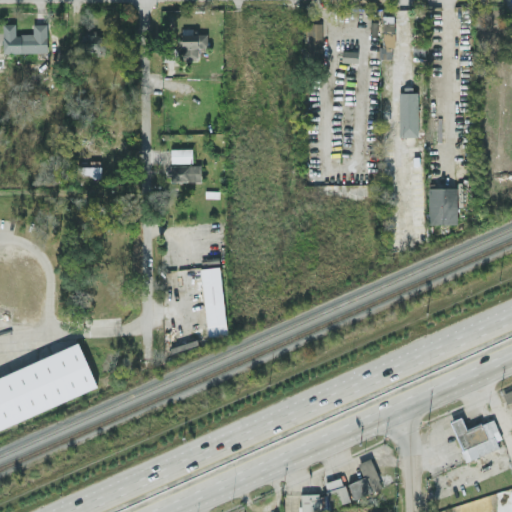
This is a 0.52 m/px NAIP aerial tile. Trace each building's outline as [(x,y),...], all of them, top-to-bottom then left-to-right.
[(393,15),(386,15),(386,20),(380,20),(381,57),(393,57),(393,15)] [(47,51),(46,23),(32,23),(33,33),(15,33),(15,22),(2,23),(3,51),(47,51)] [(322,22),(308,22),(307,50),(321,50),(322,22)] [(503,36),(502,22),(488,24),(490,38),(503,36)] [(207,32),(182,32),(182,57),(198,57),(198,47),(207,46),(207,32)] [(80,51),(105,53),(105,35),(81,34),(80,51)] [(398,136),(417,136),(418,98),(406,98),(407,91),(399,91),(398,136)] [(192,147),(171,148),(171,162),(192,161),(192,147)] [(170,180),(200,180),(200,164),(170,164),(170,180)] [(101,178),(100,165),(77,166),(77,178),(101,178)] [(456,186),(428,187),(428,223),(457,222),(456,186)] [(219,265),(200,267),(207,335),(227,333),(219,265)] [(0,425),(97,388),(80,343),(0,374),(0,425)] [(511,388),(502,392),(506,403),(511,400),(511,401),(511,388)] [(450,420),(465,460),(499,447),(496,439),(501,437),(493,418),(466,428),(461,416),(450,420)] [(347,482),(353,498),(382,487),(371,457),(357,462),(363,477),(347,482)] [(318,496),(321,508),(348,502),(342,476),(324,481),(327,493),(318,496)]
